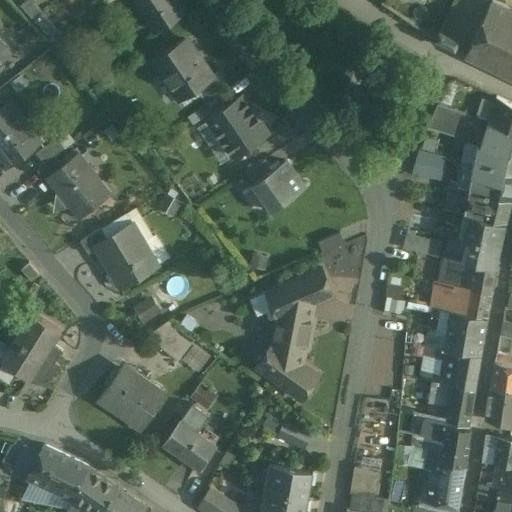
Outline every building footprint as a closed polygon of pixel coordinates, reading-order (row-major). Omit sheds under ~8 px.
[(177,0),(133,0),(154,30),(184,10),(177,0)] [(511,9),(492,0),(465,56),(511,78),(511,9)] [(459,40),(439,30),(434,39),(454,49),(459,40)] [(186,39),(153,62),(178,99),(195,88),(211,76),(211,75),(186,39)] [(211,76),(195,88),(206,104),(229,89),(217,71),(211,75),(211,76)] [(243,94),(205,120),(231,159),(269,133),(243,94)] [(511,103),(496,96),(488,121),(501,127),(511,132),(511,103)] [(39,140),(11,101),(0,109),(0,154),(7,164),(39,140)] [(464,113),(437,104),(428,127),(455,136),(464,113)] [(501,127),(488,121),(484,135),(498,139),(501,127)] [(511,132),(501,127),(498,139),(495,150),(511,154),(511,132)] [(498,139),(484,135),(481,145),(492,149),(495,150),(498,139)] [(55,137),(35,152),(44,164),(54,157),(64,149),(55,137)] [(481,145),(477,143),(473,163),(486,166),(492,149),(481,145)] [(441,179),(448,154),(420,146),(412,170),(441,179)] [(511,154),(495,150),(492,149),(486,166),(501,169),(511,172),(511,154)] [(61,166),(45,178),(76,217),(108,193),(78,153),(61,166)] [(44,164),(35,170),(42,180),(45,178),(61,166),(54,157),(44,164)] [(265,158),(245,172),(252,182),(271,168),(265,158)] [(252,182),(253,184),(254,183),(272,208),(271,209),(272,211),(304,188),(283,160),(271,168),(252,182)] [(486,166),(473,163),(471,177),(482,180),(486,166)] [(501,169),(486,166),(482,180),(497,183),(501,169)] [(471,177),(471,178),(469,190),(511,200),(511,198),(511,186),(501,183),(497,183),(482,180),(471,177)] [(511,200),(469,190),(464,213),(482,216),(481,218),(506,224),(511,200)] [(135,208),(99,229),(105,239),(132,223),(157,263),(169,256),(155,233),(151,235),(135,208)] [(482,216),(464,213),(460,239),(466,241),(478,243),(481,234),(502,238),(506,224),(481,218),(482,216)] [(105,239),(93,246),(95,249),(118,287),(157,263),(132,223),(105,239)] [(99,229),(78,242),(86,255),(95,249),(93,246),(105,239),(99,229)] [(339,232),(317,242),(322,254),(344,244),(339,232)] [(481,234),(478,243),(466,241),(465,245),(463,252),(461,262),(496,267),(502,238),(481,234)] [(457,251),(448,249),(442,269),(456,272),(459,261),(461,262),(463,252),(457,251)] [(461,262),(459,261),(456,272),(454,283),(492,291),(496,267),(461,262)] [(28,262),(20,269),(30,281),(38,274),(28,262)] [(321,267),(250,298),(257,315),(266,311),(269,319),(277,316),(277,318),(273,343),(256,366),(301,399),(319,374),(302,363),(305,347),(304,344),(308,320),(311,318),(314,303),(333,295),(321,267)] [(492,291),(454,283),(452,298),(450,310),(487,317),(492,291)] [(452,298),(434,295),(432,306),(450,310),(452,298)] [(487,317),(450,310),(445,336),(446,337),(444,349),(458,352),(459,350),(480,354),(487,317)] [(61,329),(30,311),(0,358),(2,359),(3,357),(17,365),(15,368),(16,368),(18,366),(30,374),(29,376),(40,383),(55,360),(45,354),(61,329)] [(194,338),(169,320),(146,335),(176,360),(194,338)] [(511,322),(502,320),(499,335),(511,338),(511,322)] [(445,336),(426,333),(425,345),(427,346),(444,349),(446,337),(445,336)] [(444,349),(427,346),(425,355),(438,357),(438,354),(443,355),(444,349)] [(458,352),(444,349),(443,355),(439,374),(438,380),(453,383),(475,387),(480,354),(459,350),(458,352)] [(511,354),(497,352),(495,362),(511,366),(511,354)] [(511,366),(495,362),(494,362),(490,387),(511,389),(511,366)] [(166,391),(135,369),(130,376),(119,367),(97,397),(139,427),(166,391)] [(439,374),(421,370),(420,379),(439,382),(439,381),(438,380),(439,374)] [(211,403),(217,394),(200,382),(193,392),(211,403)] [(475,387),(453,383),(448,406),(447,421),(468,425),(475,387)] [(511,389),(490,387),(485,418),(511,425),(511,389)] [(449,395),(432,392),(430,402),(447,405),(449,395)] [(191,403),(163,443),(198,468),(214,445),(196,432),(208,415),(191,403)] [(443,424),(425,421),(422,436),(441,440),(443,424)] [(470,430),(443,424),(441,440),(445,441),(444,447),(467,450),(469,440),(470,430)] [(422,436),(413,434),(412,444),(429,449),(443,452),(444,447),(445,441),(441,440),(422,436)] [(511,438),(499,436),(495,456),(494,464),(496,464),(511,466),(511,438)] [(88,465),(44,444),(28,477),(71,498),(88,465)] [(443,452),(429,449),(425,469),(440,472),(442,463),(443,452)] [(495,456),(482,453),(481,461),(494,464),(495,456)] [(311,471),(267,463),(263,489),(306,498),(311,471)] [(464,466),(442,463),(440,472),(435,506),(457,509),(464,466)] [(511,466),(496,464),(493,482),(488,482),(487,487),(499,489),(511,491),(511,466)] [(104,511),(117,486),(88,466),(88,465),(71,498),(72,498),(66,509),(71,511),(104,511)] [(381,469),(354,465),(349,493),(377,497),(381,469)] [(440,472),(425,469),(418,502),(434,506),(435,506),(440,472)] [(487,487),(478,485),(475,498),(497,502),(499,489),(487,487)] [(144,511),(147,506),(118,486),(117,486),(104,511),(144,511)] [(210,487),(198,505),(207,511),(208,511),(220,494),(210,487)] [(303,511),(306,498),(263,489),(258,511),(303,511)] [(511,511),(511,491),(499,489),(497,502),(494,511),(511,511)] [(238,511),(241,508),(220,494),(208,511),(238,511)] [(434,506),(418,502),(417,506),(413,505),(411,511),(432,511),(433,510),(434,506)]
